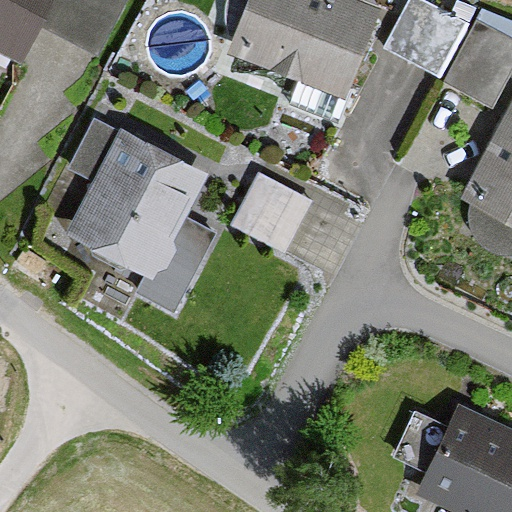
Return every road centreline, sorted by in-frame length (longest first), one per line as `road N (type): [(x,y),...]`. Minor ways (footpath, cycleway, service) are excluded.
road 1 (residential): [(0,302),(247,485)]
road 2 (residential): [(247,485),(356,283)]
road 3 (residential): [(356,283),(383,219),(375,135),(399,81)]
road 4 (residential): [(356,283),(511,356)]
road 5 (track): [(0,494),(87,369)]
